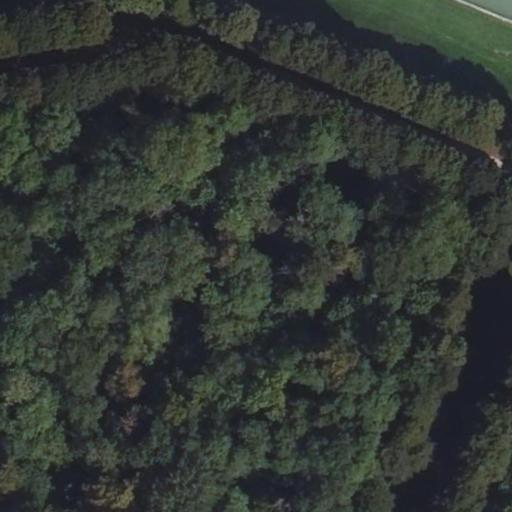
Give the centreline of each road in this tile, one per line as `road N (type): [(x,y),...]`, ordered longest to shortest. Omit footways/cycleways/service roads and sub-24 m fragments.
road 1 (track): [(0,58),(97,40),(139,23),(511,179)]
road 2 (track): [(511,248),(381,511)]
